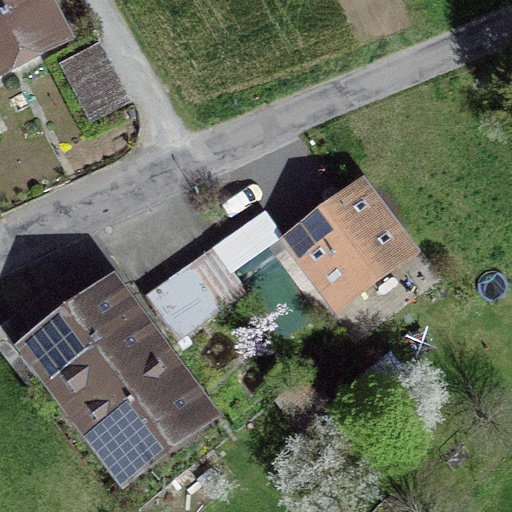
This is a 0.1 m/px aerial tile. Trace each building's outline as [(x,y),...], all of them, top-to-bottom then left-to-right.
[(39,0),(0,0),(0,70),(60,38),(39,0)] [(98,45),(59,65),(90,124),(129,104),(98,45)] [(361,193),(293,243),(340,305),(407,255),(361,193)] [(214,248),(145,299),(177,342),(246,292),(214,248)] [(0,347),(30,387),(58,366),(99,422),(87,431),(123,480),(195,426),(97,296),(89,302),(70,278),(0,330),(0,347)]
